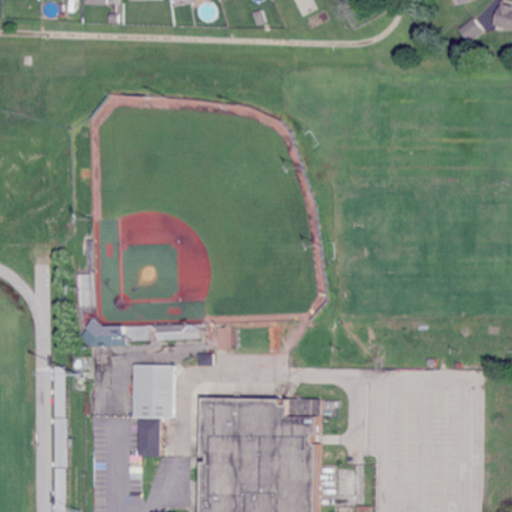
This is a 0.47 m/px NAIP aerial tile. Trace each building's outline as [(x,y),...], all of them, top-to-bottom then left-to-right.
[(511,28),(509,28),(499,25),(497,24),(503,2),(508,3),(511,4),(511,28)] [(261,25),(257,13),(264,10),(269,22),(261,25)] [(421,19),(420,11),(427,10),(428,14),(428,18),(421,19)] [(122,23),(113,22),(113,14),(122,14),(122,23)] [(472,42),(462,28),(476,17),(477,18),(480,22),(486,30),(487,31),(474,41),(473,42),(472,42)] [(107,325),(126,325),(127,334),(127,344),(91,344),(83,334),(89,326),(98,317),(107,325)] [(201,367),(201,354),(216,354),(216,366),(201,367)] [(177,417),(138,416),(138,363),(178,364),(177,417)] [(294,404),(294,399),(325,399),(325,418),(324,434),(320,434),(320,435),(319,444),(324,444),(324,449),(324,453),(324,464),(324,473),(323,511),(207,511),(208,510),(208,509),(208,507),(208,506),(208,482),(208,471),(208,463),(208,462),(208,461),(214,461),(214,455),(209,454),(209,420),(209,397),(287,398),(287,401),(287,404),(294,404)] [(163,456),(162,456),(142,456),(141,456),(141,421),(141,418),(164,419),(164,421),(163,456)]
